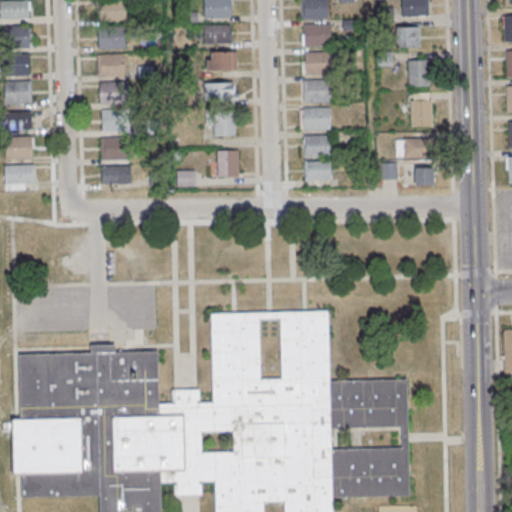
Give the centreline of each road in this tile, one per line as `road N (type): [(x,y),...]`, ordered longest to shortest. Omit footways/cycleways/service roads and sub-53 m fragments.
road 1 (tertiary): [(478,511),(464,0)]
road 2 (residential): [(471,207),(66,211)]
road 3 (residential): [(66,211),(60,0)]
road 4 (residential): [(271,209),(265,0)]
